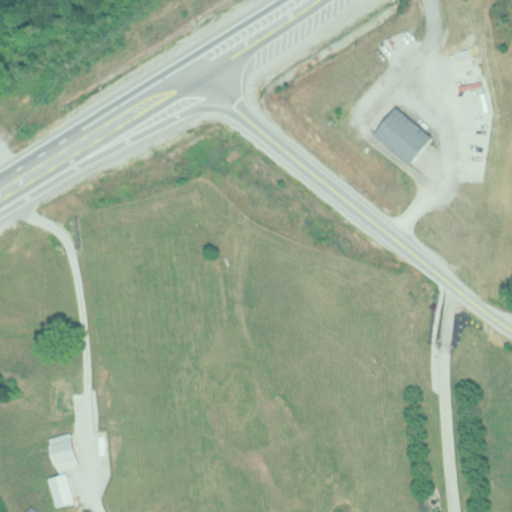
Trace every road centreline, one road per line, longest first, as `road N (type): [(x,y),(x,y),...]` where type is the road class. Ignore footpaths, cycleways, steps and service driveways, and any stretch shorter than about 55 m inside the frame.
road 1 (residential): [(29,159),(60,168),(180,120),(233,118),(511,329)]
road 2 (trunk): [(287,0),(0,177)]
